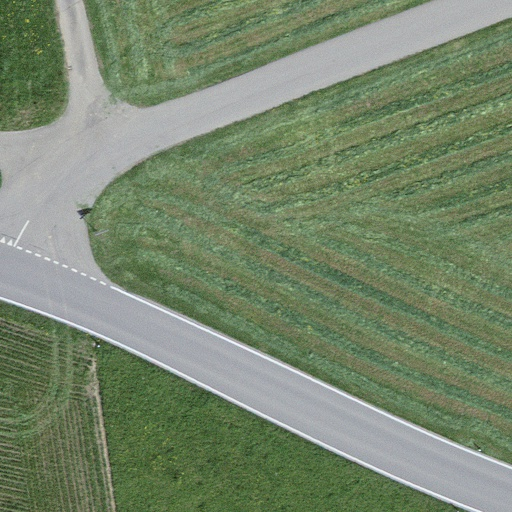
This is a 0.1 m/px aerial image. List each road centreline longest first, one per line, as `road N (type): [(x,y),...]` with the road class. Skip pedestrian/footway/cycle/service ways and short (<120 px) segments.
road 1 (unclassified): [(2,270),(46,195),(97,152),(511,6)]
road 2 (tertiary): [(511,495),(2,270)]
